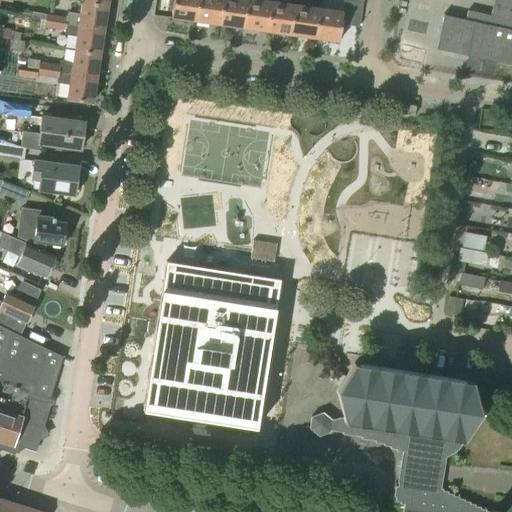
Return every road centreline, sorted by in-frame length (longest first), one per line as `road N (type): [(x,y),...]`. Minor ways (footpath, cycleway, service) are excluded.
road 1 (residential): [(76,429),(133,42)]
road 2 (residential): [(373,511),(378,473),(76,429)]
road 3 (residential): [(367,74),(133,42)]
road 4 (residential): [(511,346),(322,316)]
road 5 (residential): [(511,97),(367,74)]
